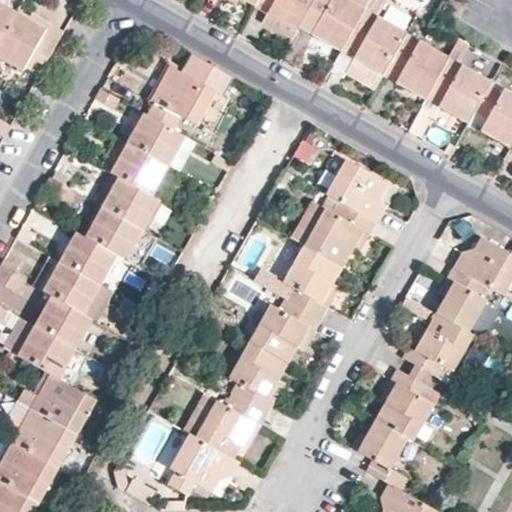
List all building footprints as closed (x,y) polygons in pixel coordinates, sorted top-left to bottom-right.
[(256,0),(254,3),(267,10),(266,12),(267,13),(295,30),(297,27),(312,0),(256,0)] [(312,0),(297,27),(340,51),(363,10),(369,0),(312,0)] [(0,37),(15,11),(0,2),(0,37)] [(406,34),(363,10),(340,51),(382,75),(383,73),(404,37),(406,34)] [(45,28),(15,11),(0,37),(0,57),(22,70),(25,63),(44,30),(45,28)] [(291,37),(295,30),(267,13),(262,21),(291,37)] [(62,31),(48,23),(45,28),(44,30),(58,39),(58,38),(62,31)] [(58,39),(44,30),(25,63),(40,72),(58,39)] [(417,44),(404,37),(383,73),(396,80),(395,83),(424,99),(447,58),(418,41),(417,44)] [(382,75),(340,51),(332,65),(373,89),(382,75)] [(233,76),(191,52),(181,71),(170,66),(152,99),(154,101),(146,113),(172,128),(180,114),(198,123),(216,90),(223,94),(233,76)] [(490,83),(447,58),(424,99),(467,123),(473,112),(489,85),(490,83)] [(501,93),(489,85),(473,112),(486,119),(480,130),(509,147),(511,141),(511,95),(503,90),(501,93)] [(98,87),(93,97),(112,108),(118,97),(98,87)] [(172,128),(146,113),(143,112),(127,141),(167,164),(184,135),(172,128)] [(0,136),(3,138),(10,125),(0,118),(0,136)] [(179,171),(196,141),(184,135),(167,164),(179,171)] [(127,141),(120,137),(102,167),(110,171),(127,141)] [(311,163),(318,147),(301,140),(294,156),(311,163)] [(167,164),(127,141),(110,171),(118,176),(150,194),(167,164)] [(227,171),(233,162),(216,153),(210,162),(227,171)] [(346,159),(326,193),(339,201),(374,221),(383,205),(375,201),(386,181),(346,159)] [(102,205),(118,176),(110,171),(93,201),(102,205)] [(49,175),(42,187),(68,201),(75,190),(49,175)] [(158,199),(150,194),(118,176),(102,205),(142,228),(158,199)] [(93,201),(76,231),(84,236),(102,205),(93,201)] [(374,221),(339,201),(333,212),(325,207),(304,245),(340,265),(350,249),(361,228),(368,232),(374,221)] [(102,205),(84,236),(116,254),(140,267),(158,237),(142,228),(102,205)] [(18,228),(15,235),(27,242),(32,235),(18,228)] [(357,253),(368,232),(361,228),(350,249),(357,253)] [(116,254),(84,236),(76,231),(59,260),(100,283),(116,254)] [(452,266),(487,285),(502,295),(511,276),(511,253),(481,236),(470,256),(461,250),(452,266)] [(332,279),(340,265),(304,245),(283,280),(291,284),(284,297),(320,317),(326,305),(320,302),(332,279)] [(59,260),(49,254),(31,284),(43,290),(59,260)] [(100,283),(59,260),(43,290),(51,294),(83,313),(100,283)] [(0,265),(0,281),(16,291),(23,279),(0,265)] [(452,266),(447,275),(454,280),(445,295),(435,313),(467,331),(485,298),(482,295),(487,285),(452,266)] [(454,280),(447,275),(438,291),(445,295),(454,280)] [(339,283),(332,279),(320,302),(326,305),(339,283)] [(111,289),(100,283),(83,313),(92,318),(95,320),(111,289)] [(92,318),(83,313),(51,294),(34,324),(75,347),(92,318)] [(435,313),(406,296),(402,304),(432,321),(428,327),(422,323),(410,345),(403,357),(414,363),(426,369),(439,377),(446,366),(451,369),(472,333),(467,331),(435,313)] [(320,317),(284,297),(279,307),(271,303),(249,341),(285,361),(294,345),(307,322),(315,328),(320,317)] [(34,324),(20,316),(3,347),(8,350),(44,370),(50,374),(57,378),(75,347),(34,324)] [(307,322),(294,345),(303,349),(315,328),(307,322)] [(277,376),(285,361),(249,341),(229,375),(237,380),(230,393),(266,413),(272,401),(265,397),(277,376)] [(84,352),(75,347),(57,378),(67,383),(84,352)] [(426,369),(414,363),(407,375),(420,381),(426,369)] [(116,370),(109,366),(101,378),(108,382),(116,370)] [(440,377),(454,386),(461,374),(451,369),(446,366),(439,377),(440,377)] [(384,406),(376,419),(406,436),(411,438),(412,439),(432,404),(426,401),(433,388),(420,381),(407,375),(397,369),(390,381),(390,380),(377,403),(384,406)] [(39,396),(50,374),(44,370),(32,392),(39,396)] [(67,383),(57,378),(50,374),(39,396),(32,392),(24,387),(17,399),(32,407),(77,433),(96,400),(67,383)] [(284,381),(277,376),(265,397),(272,401),(284,381)] [(441,409),(448,397),(447,397),(433,388),(426,401),(432,404),(441,409)] [(509,392),(503,389),(495,404),(499,406),(509,392)] [(196,436),(217,399),(205,392),(182,429),(189,433),(196,436)] [(225,403),(217,399),(196,436),(231,456),(241,440),(252,419),(260,424),(266,413),(230,393),(225,403)] [(77,433),(32,407),(11,443),(58,468),(77,433)] [(252,419),(241,440),(248,445),(260,424),(252,419)] [(376,419),(367,434),(358,450),(372,458),(366,470),(388,482),(401,489),(407,477),(389,468),(406,436),(376,419)] [(360,431),(351,446),(358,450),(367,434),(360,431)] [(231,456),(196,436),(189,433),(169,467),(174,469),(168,483),(185,493),(193,480),(210,490),(222,470),(229,475),(238,460),(231,456)] [(0,480),(38,502),(58,468),(11,443),(0,462),(0,480)] [(32,511),(38,502),(0,480),(0,511),(32,511)] [(132,481),(127,495),(152,505),(157,491),(132,481)] [(401,489),(388,482),(380,495),(389,500),(381,511),(435,511),(437,509),(401,489)]
